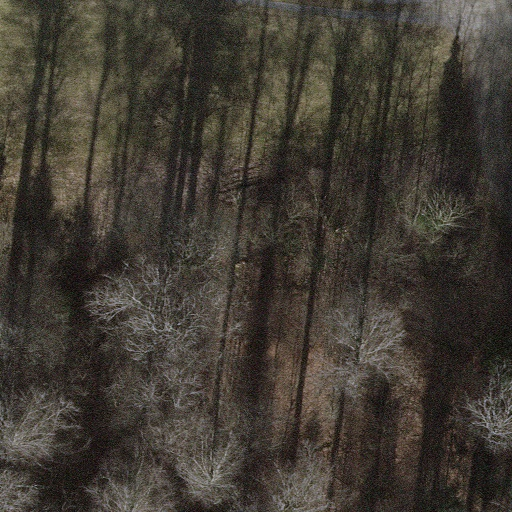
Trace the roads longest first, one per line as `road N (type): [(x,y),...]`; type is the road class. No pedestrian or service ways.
road 1 (track): [(499,10),(284,0)]
road 2 (track): [(499,10),(497,155),(511,194)]
